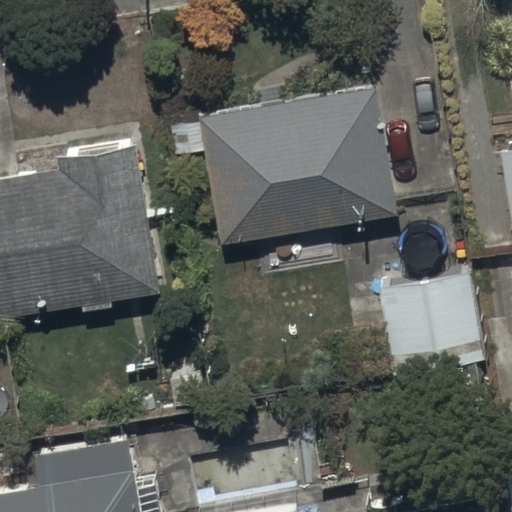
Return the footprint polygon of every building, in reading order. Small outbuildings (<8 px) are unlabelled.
[(205,136),(221,225),(395,193),(371,66),(193,98),(194,105),(167,110),(173,142),(205,136)] [(511,123),(498,125),(511,217),(511,123)] [(0,295),(77,283),(78,290),(112,285),(111,277),(153,270),(131,124),(56,136),(58,147),(0,156),(0,295)] [(473,259),(380,271),(391,354),(484,341),(473,259)] [(0,511),(144,511),(130,419),(35,434),(40,464),(0,469),(0,511)] [(511,438),(500,441),(511,508),(511,438)] [(294,511),(293,498),(213,508),(213,511),(294,511)]
